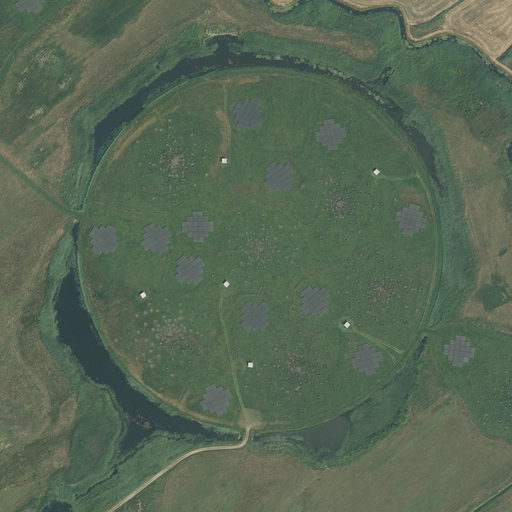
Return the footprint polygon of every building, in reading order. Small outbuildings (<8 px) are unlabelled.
[(17,0),(18,1),(14,4),(20,12),(25,9),(28,13),(32,10),(35,14),(43,8),(40,4),(44,1),(43,0),(17,0)] [(249,103),(244,100),(242,105),(237,102),(232,111),(237,114),(234,118),(239,121),(236,125),(245,130),(248,126),(252,128),(255,124),(259,126),(264,117),(260,115),(262,110),(258,108),(260,103),(251,98),(249,103)] [(320,131),(315,132),(316,142),(321,141),(322,146),(327,145),(328,150),(338,149),(337,144),(342,143),(342,138),(347,137),(345,127),(340,128),(339,123),(334,123),(333,118),(323,120),(324,125),(319,126),(320,131)] [(268,172),(264,175),(267,179),(263,183),(270,191),(274,187),(277,191),(281,188),(284,192),(292,186),(289,182),(293,178),(290,174),(294,171),(287,163),(283,166),(280,162),(276,166),(273,162),(265,168),(268,172)] [(402,212),(397,211),(394,221),(399,222),(398,227),(403,228),(402,233),(412,236),(413,231),(418,232),(419,227),(424,228),(427,218),(422,217),(423,212),(418,211),(420,206),(410,203),(408,208),(403,207),(402,212)] [(187,222),(182,222),(182,232),(187,232),(187,237),(192,237),(193,242),(203,242),(203,237),(208,237),(208,231),(213,231),(213,221),(208,221),(207,216),(202,216),(202,211),(192,211),(192,216),(187,216),(187,222)] [(144,239),(140,242),(145,251),(149,248),(152,253),(157,250),(159,254),(168,249),(165,245),(170,242),(167,238),(171,235),(166,226),(162,229),(159,224),(155,227),(152,223),(143,228),(146,232),(141,235),(144,239)] [(109,250),(113,253),(119,244),(115,241),(118,237),(114,234),(117,230),(108,224),(105,228),(101,225),(98,229),(94,226),(88,235),(92,238),(89,242),(93,245),(91,249),(99,255),(102,251),(106,254),(109,250)] [(205,264),(198,256),(194,259),(191,255),(187,259),(184,255),(176,261),(179,265),(175,268),(178,272),(174,276),(181,284),(185,280),(188,284),(192,281),(195,285),(203,279),(200,275),(204,271),(201,267),(205,264)] [(303,303),(299,307),(306,315),(310,311),(313,315),(317,312),(320,316),(328,309),(325,305),(329,302),(326,298),(330,295),(323,287),(319,290),(316,286),(312,290),(309,286),(301,292),(304,296),(300,299),(303,303)] [(240,309),(244,313),(240,317),(244,320),(240,324),(247,331),(251,327),(255,331),(258,327),(262,331),(269,324),(266,320),(269,316),(266,313),(269,309),(262,302),(258,306),(255,302),(251,306),(247,302),(240,309)] [(449,344),(444,344),(443,354),(448,355),(447,360),(452,360),(452,366),(462,367),(463,362),(468,362),(468,357),(473,358),(475,348),(470,347),(470,342),(465,341),(466,336),(455,335),(455,340),(450,339),(449,344)] [(369,348),(368,343),(358,346),(359,351),(354,352),(355,357),(350,359),(353,369),(358,367),(359,372),(364,371),(366,376),(376,373),(374,368),(379,367),(378,362),(383,360),(380,350),(375,352),(374,347),(369,348)] [(204,388),(207,392),(202,395),(204,399),(199,401),(204,411),(208,409),(211,413),(215,411),(218,416),(227,411),(225,407),(229,404),(227,400),(232,398),(227,388),(223,390),(221,386),(216,388),(214,383),(204,388)]
